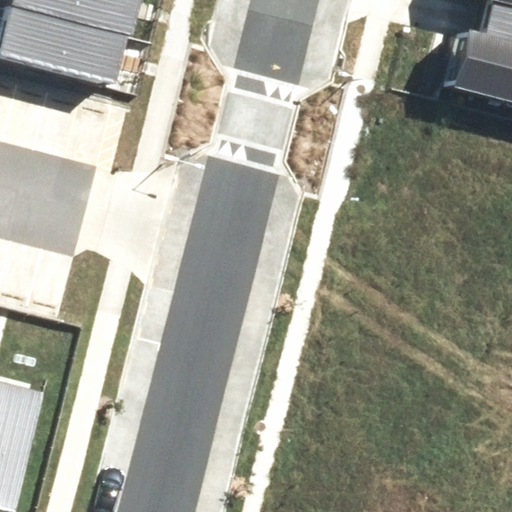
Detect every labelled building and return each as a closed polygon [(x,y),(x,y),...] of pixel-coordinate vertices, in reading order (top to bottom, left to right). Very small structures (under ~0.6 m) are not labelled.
[(7,0),(0,0),(0,54),(98,79),(111,26),(7,0)] [(7,0),(111,26),(117,0),(7,0)] [(511,0),(475,0),(472,12),(511,20),(511,0)] [(511,20),(472,12),(468,29),(447,24),(432,86),(511,104),(511,20)] [(0,483),(24,388),(0,382),(0,483)]
